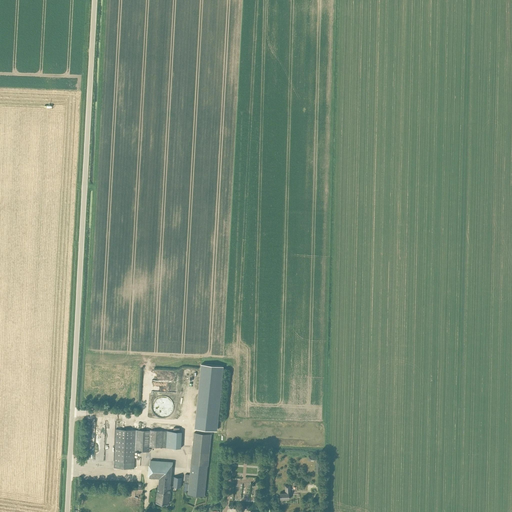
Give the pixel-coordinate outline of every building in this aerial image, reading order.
[(201,364),(195,426),(216,428),(218,417),(220,396),(223,366),(201,364)] [(96,421),(95,461),(113,462),(113,447),(104,447),(104,421),(96,421)] [(114,467),(134,468),(135,451),(149,451),(150,446),(166,447),(181,448),(182,432),(167,431),(150,430),(150,431),(116,429),(114,467)] [(185,477),(184,483),(189,484),(189,489),(188,492),(188,494),(204,495),(205,490),(207,465),(208,465),(209,452),(211,434),(200,433),(201,429),(195,429),(194,432),(192,451),(191,463),(190,474),(185,474),(185,477)] [(86,460),(94,460),(95,448),(93,448),(93,444),(86,444),(86,460)] [(316,473),(321,473),(321,456),(308,456),(308,461),(316,461),(316,473)] [(149,478),(160,478),(156,502),(168,504),(169,499),(169,495),(172,463),(150,461),(149,478)] [(174,477),(173,487),(181,488),(182,478),(174,477)] [(280,493),(280,494),(280,499),(289,499),(289,493),(291,493),(290,485),(285,485),(286,493),(280,493)]
